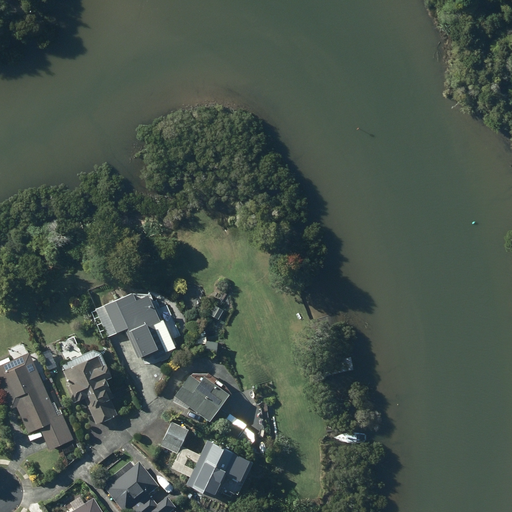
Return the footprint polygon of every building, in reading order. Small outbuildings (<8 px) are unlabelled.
[(92,307),(106,336),(122,328),(135,356),(138,355),(139,358),(150,353),(152,358),(164,352),(163,350),(171,346),(147,293),(131,300),(127,292),(92,307)] [(100,376),(106,374),(101,363),(102,363),(97,351),(90,348),(57,362),(66,383),(63,385),(70,401),(82,396),(93,422),(114,413),(107,398),(109,397),(100,376)] [(6,356),(0,358),(0,389),(8,407),(13,405),(25,431),(37,426),(47,448),(71,438),(58,408),(55,409),(52,401),(49,402),(27,351),(8,360),(6,356)] [(43,355),(46,366),(53,364),(50,353),(43,355)] [(350,362),(336,366),(338,372),(351,369),(350,362)] [(211,382),(214,378),(205,372),(202,376),(199,374),(195,379),(187,373),(171,395),(204,419),(224,391),(211,382)] [(218,412),(213,422),(232,432),(236,424),(218,412)] [(158,444),(176,452),(169,467),(188,476),(184,483),(212,496),(218,485),(235,493),(240,482),(238,481),(249,459),(205,439),(198,453),(179,445),(186,429),(169,421),(158,444)] [(61,445),(64,453),(73,449),(69,441),(61,445)] [(74,443),(79,454),(83,452),(78,442),(74,443)] [(146,495),(157,487),(137,462),(123,473),(120,469),(103,483),(106,486),(103,489),(121,511),(125,511),(139,501),(140,503),(129,511),(168,511),(174,508),(165,497),(155,505),(146,495)] [(99,511),(92,499),(90,500),(86,495),(80,499),(78,497),(67,504),(72,511),(70,511),(99,511)]
